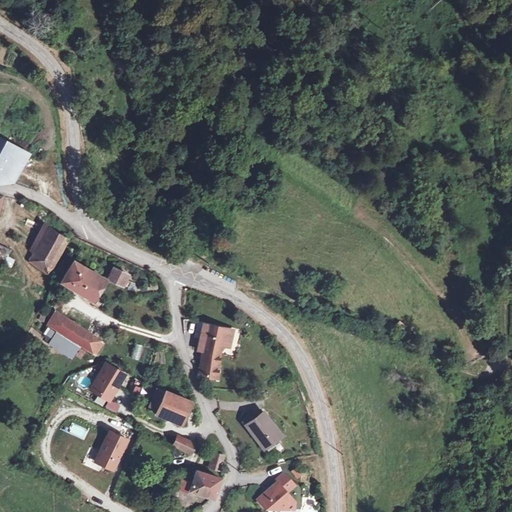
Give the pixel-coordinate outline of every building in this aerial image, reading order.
[(14,145),(0,137),(0,178),(10,181),(15,172),(3,163),(14,145)] [(26,152),(14,145),(3,163),(15,172),(26,152)] [(70,238),(49,224),(34,251),(55,264),(70,238)] [(14,249),(1,241),(0,242),(0,257),(6,262),(14,249)] [(55,264),(34,251),(32,262),(50,272),(55,264)] [(92,273),(75,263),(64,281),(82,291),(92,273)] [(129,277),(114,270),(110,281),(124,287),(129,277)] [(106,281),(92,273),(82,291),(95,299),(106,281)] [(69,319),(57,312),(50,324),(61,331),(69,319)] [(84,329),(69,319),(61,331),(77,341),(83,331),(84,329)] [(208,324),(204,323),(197,349),(202,350),(208,324)] [(234,330),(208,324),(202,350),(202,352),(201,361),(200,374),(219,379),(219,364),(219,355),(223,341),(231,343),(234,330)] [(71,357),(74,352),(77,353),(80,347),(78,346),(56,332),(52,330),(48,328),(46,333),(54,338),(50,343),(71,357)] [(91,336),(83,331),(77,341),(86,347),(91,336)] [(99,341),(91,336),(86,347),(93,351),(99,341)] [(132,358),(139,359),(142,345),(135,343),(132,358)] [(123,370),(107,361),(92,385),(109,395),(123,370)] [(190,402),(161,385),(151,403),(180,420),(190,402)] [(266,408),(248,420),(264,443),(282,430),(266,408)] [(128,440),(109,432),(97,462),(115,470),(128,440)] [(178,434),(173,442),(193,453),(195,445),(178,434)] [(223,454),(213,452),(208,467),(218,471),(223,454)] [(294,480),(301,477),(296,467),(290,471),(294,480)] [(221,481),(198,469),(190,487),(213,498),(221,481)] [(274,479),(275,480),(257,499),(266,508),(278,507),(294,506),(294,498),(286,490),(293,481),(282,470),(274,479)]
